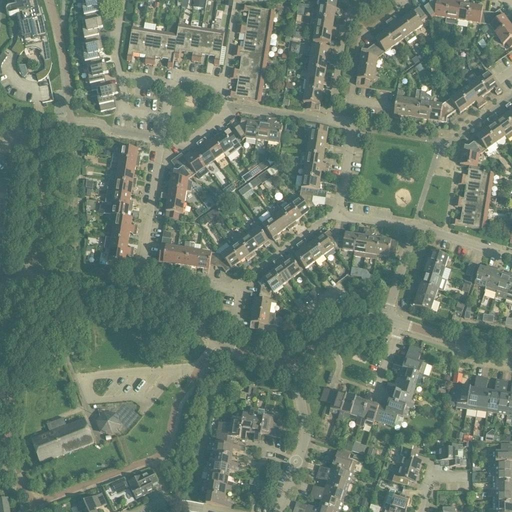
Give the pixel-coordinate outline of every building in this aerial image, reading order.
[(22,35),(46,30),(45,26),(37,0),(14,0),(15,0),(15,1),(15,2),(15,3),(16,8),(10,9),(9,9),(8,10),(8,11),(7,11),(7,12),(7,13),(7,14),(7,15),(8,16),(9,17),(10,17),(11,18),(12,17),(16,16),(18,23),(19,23),(21,31),(22,35)] [(100,20),(100,19),(97,6),(103,5),(101,0),(82,0),(83,7),(82,7),(84,16),(86,23),(100,20)] [(322,0),(321,8),(336,11),(336,10),(337,0),(322,0)] [(430,0),(430,6),(421,12),(426,19),(430,17),(432,20),(435,18),(446,20),(449,3),(431,0),(430,0)] [(457,27),(458,22),(461,0),(455,0),(456,0),(457,2),(457,4),(449,3),(446,20),(445,25),(457,27)] [(466,0),(461,0),(458,22),(469,23),(471,6),(464,5),(464,3),(466,2),(466,0)] [(471,6),(469,23),(486,26),(489,13),(482,12),(483,8),(471,6)] [(248,20),(273,24),(275,12),(242,7),(241,12),(249,13),(248,20)] [(319,8),(317,19),(334,22),(335,14),(337,15),(339,17),(342,17),(343,11),(336,10),(336,11),(321,8),(319,8)] [(426,19),(421,12),(418,9),(404,19),(414,33),(423,26),(421,23),(426,19)] [(489,13),(486,26),(490,27),(497,36),(511,26),(500,11),(495,14),(489,13)] [(394,18),(390,21),(405,40),(408,44),(416,38),(414,34),(414,33),(404,19),(397,24),(396,23),(396,20),(394,18)] [(100,20),(86,23),(82,23),(84,30),(83,31),(85,40),(86,46),(101,43),(98,29),(103,28),(101,19),(100,19),(100,20)] [(317,19),(316,31),(339,34),(340,32),(340,29),(337,29),(335,30),(333,30),(334,22),(317,19)] [(239,25),(238,30),(271,35),(273,24),(248,20),(247,27),(239,25)] [(391,28),(385,33),(395,47),(405,40),(390,21),(386,24),(388,26),(390,27),(391,28)] [(179,26),(177,36),(174,59),(175,60),(179,60),(180,52),(187,53),(191,28),(179,26)] [(511,27),(511,26),(497,36),(504,45),(507,43),(511,49),(511,47),(511,27)] [(191,28),(187,53),(193,54),(192,62),(197,63),(202,30),(191,28)] [(140,56),(144,31),(132,29),(127,62),(132,63),(133,55),(140,56)] [(22,35),(21,31),(18,32),(18,34),(18,36),(18,38),(18,40),(18,42),(17,44),(16,45),(15,47),(14,49),(13,50),(12,51),(20,57),(21,55),(22,54),(23,53),(24,52),(25,51),(26,51),(27,50),(29,50),(30,50),(31,49),(33,49),(35,50),(36,50),(37,50),(38,51),(39,51),(40,52),(41,53),(42,53),(40,56),(41,57),(42,58),(43,59),(43,60),(44,61),(44,62),(45,63),(45,64),(45,66),(45,67),(45,68),(45,69),(45,71),(50,73),(50,72),(51,70),(51,69),(52,67),(52,66),(52,64),(51,63),(47,34),(46,30),(22,35)] [(202,30),(197,63),(201,64),(203,56),(209,57),(213,32),(202,30)] [(271,35),(238,30),(237,35),(245,36),(244,42),(269,46),(271,35)] [(144,31),(140,56),(147,57),(145,65),(150,66),(155,33),(144,31)] [(315,32),(314,42),(331,45),(332,37),(334,37),(335,39),(339,40),(339,34),(316,31),(315,32)] [(225,34),(213,32),(209,57),(216,58),(215,66),(220,67),(225,34)] [(155,33),(150,66),(155,67),(156,59),(162,60),(167,34),(155,33)] [(395,47),(385,33),(375,40),(378,43),(373,47),(381,57),(395,47)] [(167,34),(162,60),(169,61),(168,69),(173,70),(175,60),(174,59),(177,36),(167,34)] [(235,48),(234,52),(268,58),(269,46),(244,42),(243,49),(235,48)] [(102,43),(101,43),(86,46),(83,47),(84,54),(83,54),(85,63),(87,70),(88,69),(101,66),(98,53),(104,52),(102,43)] [(431,44),(425,49),(430,55),(436,50),(431,44)] [(313,46),(311,58),(335,61),(336,56),(332,56),(330,57),(328,57),(330,49),(313,46)] [(362,50),(359,68),(376,71),(378,59),(381,57),(373,47),(368,51),(362,50)] [(268,58),(234,52),(234,57),(242,58),(241,65),(266,69),(268,58)] [(335,61),(311,58),(309,69),(326,71),(327,64),(329,64),(331,66),(334,67),(335,61)] [(107,65),(101,66),(88,69),(89,76),(88,76),(90,85),(92,92),(97,91),(97,90),(106,88),(103,75),(109,74),(107,65)] [(266,69),(241,65),(240,72),(232,70),(231,75),(264,80),(266,69)] [(421,65),(416,69),(420,74),(425,70),(421,65)] [(376,71),(359,68),(356,86),(370,88),(371,82),(374,82),(376,71)] [(326,71),(309,69),(307,80),(331,84),(332,79),(329,78),(327,80),(325,79),(326,71)] [(45,71),(37,76),(39,82),(40,82),(41,81),(43,80),(44,80),(45,79),(46,78),(47,77),(48,76),(49,74),(50,73),(45,71)] [(488,73),(478,80),(488,94),(495,89),(496,91),(495,93),(497,96),(502,93),(488,73)] [(264,80),(231,75),(230,80),(238,81),(237,88),(262,91),(264,80)] [(478,80),(474,75),(465,81),(469,87),(483,106),(487,103),(486,101),(483,100),(482,99),(488,94),(478,80)] [(331,84),(307,80),(305,92),(323,94),(324,87),(326,87),(327,89),(330,89),(331,84)] [(116,86),(106,88),(97,90),(97,91),(99,97),(98,97),(100,106),(101,113),(116,109),(112,96),(118,95),(116,86)] [(469,87),(460,93),(470,108),(476,103),(477,104),(477,107),(479,110),(483,106),(469,87)] [(262,91),(237,88),(236,94),(228,93),(227,98),(261,103),(262,91)] [(323,94),(305,92),(304,103),(307,104),(306,110),(320,112),(323,94)] [(406,118),(409,101),(402,100),(403,93),(398,92),(394,120),(399,121),(400,117),(406,118)] [(422,93),(421,96),(417,123),(422,124),(422,121),(429,122),(431,104),(432,98),(425,97),(426,93),(422,93)] [(460,93),(445,104),(452,115),(458,111),(460,114),(470,108),(460,93)] [(409,101),(406,118),(411,119),(411,122),(417,123),(421,96),(416,95),(415,102),(409,101)] [(431,104),(429,122),(446,124),(447,119),(452,115),(445,104),(442,106),(431,104)] [(496,115),(491,118),(506,138),(508,141),(511,138),(511,126),(505,117),(498,122),(497,120),(498,118),(496,115)] [(260,124),(257,141),(268,143),(272,119),(267,118),(266,122),(268,124),(267,125),(260,124)] [(493,126),(486,130),(496,144),(506,138),(491,118),(487,121),(489,124),(491,124),(493,126)] [(272,119),(268,143),(280,145),(283,128),(275,127),(275,125),(277,123),(278,120),(272,119)] [(257,141),(260,124),(242,121),(241,127),(235,131),(243,142),(246,140),(257,141)] [(329,128),(316,126),(305,125),(304,131),(311,132),(309,144),(326,147),(326,146),(329,128)] [(237,141),(229,130),(214,141),(224,155),(227,159),(242,148),(237,141)] [(496,144),(486,130),(477,137),(479,141),(474,145),(481,155),(496,144)] [(205,139),(201,142),(215,162),(224,155),(214,141),(208,146),(207,144),(207,142),(205,139)] [(202,150),(196,155),(206,169),(215,162),(201,142),(197,145),(199,148),(201,148),(202,150)] [(309,144),(307,155),(324,158),(325,150),(327,150),(329,152),(332,153),(333,147),(326,146),(326,147),(309,144)] [(463,147),(460,166),(469,167),(469,170),(481,172),(482,169),(477,168),(479,157),(481,155),(474,145),(469,148),(463,147)] [(114,153),(113,158),(140,163),(141,157),(138,156),(139,150),(122,147),(120,154),(114,153)] [(305,166),(329,170),(330,165),(327,164),(325,166),(323,165),(324,158),(307,155),(302,154),(300,166),(305,166)] [(189,165),(184,169),(191,179),(196,176),(199,180),(209,173),(206,169),(196,155),(186,161),(189,165)] [(113,158),(112,163),(119,164),(118,170),(135,173),(136,167),(139,168),(140,163),(113,158)] [(267,161),(257,168),(261,173),(270,166),(267,161)] [(266,172),(271,179),(271,178),(281,170),(277,165),(266,172)] [(329,170),(305,166),(303,181),(320,184),(322,173),(324,173),(325,175),(328,175),(329,170)] [(249,173),(253,178),(261,173),(257,168),(249,173)] [(173,171),(170,190),(187,193),(187,192),(191,193),(193,184),(189,181),(191,179),(184,169),(178,172),(173,171)] [(110,176),(109,181),(137,185),(138,179),(134,179),(135,173),(118,170),(117,177),(110,176)] [(459,181),(492,186),(494,174),(469,170),(468,177),(460,176),(459,181)] [(266,172),(260,177),(265,184),(271,179),(266,172)] [(253,178),(249,173),(241,179),(245,184),(253,178)] [(0,200),(6,201),(8,183),(0,181),(0,200)] [(108,185),(107,192),(114,193),(131,196),(132,190),(136,190),(137,185),(109,181),(108,185)] [(301,196),(314,198),(316,198),(317,192),(319,192),(320,184),(303,181),(301,196)] [(492,186),(459,181),(458,185),(466,187),(465,193),(490,197),(492,186)] [(251,190),(248,186),(238,193),(242,197),(251,190)] [(187,193),(170,190),(169,197),(167,197),(165,195),(162,195),(161,200),(168,201),(185,204),(187,193)] [(106,199),(106,203),(133,208),(134,202),(130,201),(131,196),(114,193),(107,192),(106,198),(106,199)] [(490,197),(465,193),(464,200),(456,198),(455,203),(489,208),(490,197)] [(300,199),(291,205),(290,206),(300,220),(316,209),(312,204),(314,198),(301,196),(300,199)] [(204,203),(209,211),(215,206),(210,199),(204,203)] [(291,205),(287,200),(281,203),(277,206),(277,207),(277,206),(294,229),(298,226),(296,223),(300,220),(290,206),(291,205)] [(185,204),(168,201),(165,219),(178,221),(179,215),(183,215),(185,204)] [(106,203),(105,208),(112,209),(111,216),(115,217),(115,216),(128,218),(129,212),(132,213),(133,208),(106,203)] [(489,208),(455,203),(455,208),(462,209),(461,216),(487,220),(489,208)] [(294,229),(277,206),(277,207),(274,209),(278,215),(272,219),(283,233),(287,229),(289,232),(294,229)] [(212,212),(216,218),(220,215),(216,209),(212,212)] [(278,236),(283,233),(272,219),(268,213),(263,217),(259,220),(275,243),(280,239),(278,236)] [(115,217),(114,228),(138,231),(138,226),(135,226),(133,227),(131,227),(133,219),(128,218),(115,216),(115,217)] [(487,220),(461,216),(460,222),(452,221),(452,226),(485,231),(487,220)] [(207,217),(202,220),(205,225),(210,222),(207,217)] [(249,236),(259,250),(264,246),(266,249),(271,246),(254,223),(250,226),(254,232),(249,236)] [(114,228),(112,239),(129,242),(130,234),(132,234),(134,236),(137,237),(138,231),(114,228)] [(358,236),(355,253),(354,257),(365,259),(370,231),(364,230),(364,234),(365,236),(365,238),(358,236)] [(375,232),(370,231),(365,259),(377,261),(377,257),(380,240),(372,239),(373,237),(375,235),(375,232)] [(329,232),(314,243),(324,257),(334,250),(337,250),(339,238),(332,237),(329,232)] [(172,241),(170,240),(171,234),(164,233),(159,263),(163,264),(163,267),(169,268),(169,265),(175,266),(178,249),(171,248),(172,241)] [(240,234),(236,237),(252,259),(257,256),(254,253),(259,250),(249,236),(244,239),(240,234)] [(339,238),(337,250),(355,253),(358,236),(346,234),(345,239),(339,238)] [(252,259),(236,237),(232,239),(236,245),(231,249),(241,263),(245,259),(248,262),(252,259)] [(107,238),(105,249),(110,250),(134,254),(135,249),(132,248),(130,250),(128,250),(129,242),(112,239),(107,238)] [(324,257),(314,243),(308,247),(307,245),(307,243),(305,240),(301,244),(315,263),(324,257)] [(380,240),(377,257),(388,259),(388,262),(395,263),(398,243),(380,240)] [(178,249),(175,266),(181,267),(180,270),(186,271),(190,244),(185,243),(184,250),(178,249)] [(190,244),(186,271),(191,272),(192,268),(198,269),(200,252),(201,246),(195,245),(195,244),(190,244)] [(315,263),(301,244),(297,247),(298,249),(301,250),(302,251),(295,256),(306,270),(315,263)] [(221,256),(218,255),(216,268),(222,269),(226,274),(241,263),(231,249),(221,256)] [(134,254),(110,250),(108,262),(115,263),(115,267),(123,269),(123,264),(125,265),(126,256),(128,257),(130,259),(133,259),(134,254)] [(218,255),(200,252),(198,269),(203,270),(203,274),(209,275),(210,267),(216,268),(218,255)] [(425,262),(445,269),(449,258),(432,252),(429,258),(426,257),(425,262)] [(282,257),(278,260),(292,280),(301,273),(291,259),(285,264),(283,262),(284,260),(282,257)] [(279,268),(272,273),(283,287),(292,280),(278,260),(273,264),(275,266),(277,267),(279,268)] [(445,269),(425,262),(423,268),(426,269),(424,274),(442,280),(445,269)] [(476,267),(470,265),(466,276),(472,278),(476,267)] [(486,289),(493,269),(488,267),(487,270),(480,268),(475,285),(486,289)] [(493,269),(486,289),(484,294),(495,297),(503,275),(496,273),(497,270),(493,269)] [(352,270),(351,276),(362,277),(362,281),(373,282),(375,272),(352,270)] [(283,287),(272,273),(258,283),(261,288),(260,295),(273,297),(273,294),(283,287)] [(419,279),(418,284),(438,291),(444,293),(447,282),(442,280),(424,274),(422,280),(419,279)] [(503,275),(495,297),(506,301),(511,282),(511,274),(509,274),(508,277),(503,275)] [(438,291),(418,284),(416,289),(419,290),(417,296),(435,302),(438,291)] [(318,298),(314,292),(310,295),(314,301),(318,298)] [(273,297),(260,295),(259,301),(255,300),(253,312),(270,315),(273,297)] [(435,302),(417,296),(415,302),(412,301),(411,306),(412,307),(422,310),(431,313),(435,302)] [(299,299),(294,303),(300,311),(305,307),(299,299)] [(250,330),(263,332),(264,326),(268,326),(274,327),(276,316),(270,315),(253,312),(251,324),(250,330)] [(423,351),(410,347),(408,353),(421,357),(423,351)] [(421,357),(408,353),(403,368),(403,369),(420,374),(420,375),(423,376),(426,365),(419,363),(421,357)] [(403,369),(403,368),(395,365),(393,371),(400,373),(398,379),(417,386),(422,388),(423,384),(423,376),(420,375),(420,374),(403,369)] [(456,407),(467,409),(470,389),(459,387),(460,385),(461,385),(463,375),(455,374),(453,384),(455,384),(454,386),(453,386),(450,405),(451,407),(456,407)] [(475,389),(470,389),(467,409),(477,411),(482,378),(477,377),(475,389)] [(482,378),(477,411),(487,413),(490,392),(486,391),(488,379),(482,378)] [(417,386),(398,379),(395,386),(389,384),(387,389),(391,391),(391,390),(413,397),(417,386)] [(495,393),(490,392),(487,413),(497,414),(502,382),(497,381),(495,393)] [(502,382),(497,414),(507,416),(511,395),(510,395),(506,395),(508,383),(502,382)] [(331,391),(325,389),(321,402),(326,404),(331,391)] [(391,390),(391,391),(389,395),(392,396),(390,402),(409,409),(413,410),(414,406),(410,405),(413,397),(391,390)] [(346,396),(331,391),(326,404),(332,405),(330,413),(340,416),(346,396)] [(346,396),(340,416),(338,420),(342,422),(344,418),(350,420),(356,400),(356,399),(346,396)] [(356,400),(350,420),(358,422),(356,426),(360,427),(367,403),(361,401),(362,399),(356,398),(356,399),(356,400)] [(387,408),(380,405),(375,421),(375,422),(394,428),(398,416),(406,419),(409,409),(390,402),(389,402),(387,408)] [(367,403),(360,427),(364,428),(365,425),(373,427),(375,422),(375,421),(380,405),(375,404),(374,406),(367,403)] [(243,419),(239,440),(245,441),(246,439),(246,434),(250,434),(255,409),(251,409),(250,413),(243,412),(242,419),(243,419)] [(255,409),(250,434),(255,435),(254,440),(254,442),(260,443),(260,441),(261,436),(264,415),(265,411),(255,409)] [(102,437),(123,429),(116,411),(95,418),(102,437)] [(264,415),(261,436),(271,438),(283,440),(285,427),(279,426),(280,418),(264,415)] [(216,444),(232,447),(233,446),(234,439),(239,440),(243,419),(242,419),(232,417),(231,425),(219,423),(218,427),(218,430),(216,444)] [(41,464),(94,444),(85,420),(67,427),(64,419),(46,425),(50,433),(32,440),(41,464)] [(213,443),(211,454),(232,457),(233,451),(240,452),(241,448),(233,446),(232,447),(216,444),(213,443)] [(346,450),(352,452),(354,444),(348,443),(346,450)] [(354,444),(352,452),(364,456),(366,448),(354,444)] [(402,446),(402,450),(401,456),(404,457),(401,468),(419,473),(422,462),(417,461),(419,455),(412,453),(413,447),(406,445),(402,446)] [(489,464),(511,463),(511,445),(501,446),(501,453),(493,453),(493,460),(489,460),(489,464)] [(463,461),(463,451),(463,446),(446,446),(446,450),(439,451),(440,462),(450,462),(450,468),(466,467),(466,461),(463,461)] [(369,449),(366,457),(375,460),(377,451),(369,449)] [(339,451),(333,468),(353,474),(356,464),(349,462),(351,455),(339,451)] [(211,454),(210,464),(237,468),(238,465),(231,463),(232,457),(211,454)] [(511,463),(489,464),(489,473),(511,473),(511,463)] [(210,464),(208,474),(229,478),(230,471),(237,472),(237,468),(210,464)] [(353,474),(333,468),(332,472),(320,468),(318,474),(350,484),(353,474)] [(394,477),(393,483),(405,486),(408,487),(409,482),(416,484),(419,473),(401,468),(398,478),(394,477)] [(152,472),(146,475),(129,483),(132,488),(131,488),(136,500),(154,491),(151,485),(157,483),(152,472)] [(511,473),(489,473),(489,477),(493,477),(493,484),(511,483),(511,473)] [(208,474),(206,484),(234,489),(235,485),(228,484),(229,478),(208,474)] [(350,484),(318,474),(317,479),(328,483),(327,488),(347,494),(350,484)] [(124,480),(112,485),(115,490),(126,485),(124,480)] [(489,490),(489,494),(511,493),(511,483),(493,484),(493,490),(489,490)] [(206,484),(205,494),(225,498),(226,491),(234,492),(234,489),(206,484)] [(347,494),(327,488),(325,491),(314,487),(312,493),(343,503),(347,494)] [(388,505),(385,511),(406,511),(410,501),(401,498),(402,494),(396,492),(396,493),(390,491),(386,505),(388,505)] [(340,511),(343,503),(312,493),(310,499),(322,502),(320,507),(336,511),(340,511)] [(511,493),(489,494),(489,498),(493,498),(493,504),(511,503),(511,493)] [(205,494),(203,505),(204,505),(231,509),(231,505),(224,504),(225,498),(205,494)] [(76,506),(78,511),(96,511),(107,505),(102,495),(76,506)] [(363,499),(361,507),(367,509),(369,501),(363,499)] [(0,511),(9,511),(8,500),(0,501),(0,511)] [(489,511),(488,511),(511,511),(511,503),(493,504),(493,511),(489,511)]
